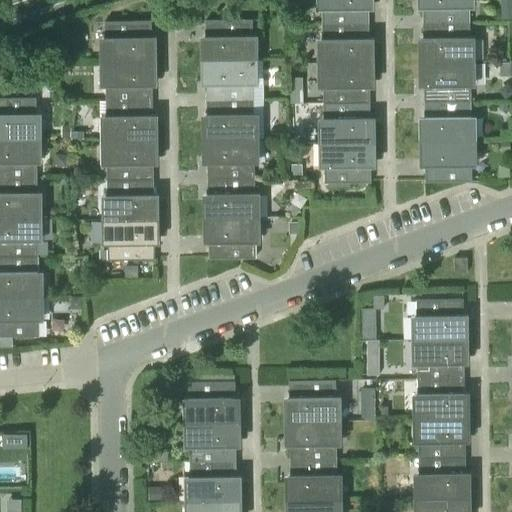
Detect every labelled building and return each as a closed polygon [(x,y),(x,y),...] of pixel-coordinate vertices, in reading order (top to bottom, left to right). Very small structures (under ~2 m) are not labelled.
[(322,0),(323,24),(369,23),(368,0),(322,0)] [(469,0),(423,0),(423,23),(470,22),(469,0)] [(511,17),(511,9),(502,10),(502,18),(511,17)] [(207,60),(253,59),(253,19),(206,19),(207,60)] [(105,61),(152,61),(151,20),(105,21),(105,61)] [(470,22),(423,23),(424,62),(470,61),(470,22)] [(323,63),(369,62),(369,23),(323,24),(323,63)] [(31,51),(24,55),(27,62),(35,58),(31,51)] [(253,59),(207,60),(207,99),(254,98),(253,59)] [(106,100),(152,100),(152,61),(105,61),(106,100)] [(470,61),(424,62),(425,102),(471,101),(470,61)] [(59,72),(69,72),(69,62),(59,62),(59,72)] [(324,103),(370,102),(369,62),(323,63),(324,103)] [(500,76),(511,76),(511,62),(500,62),(500,76)] [(287,72),(275,71),(274,85),(287,85),(287,72)] [(302,103),(302,77),(289,77),(289,103),(302,103)] [(0,97),(0,137),(37,137),(36,97),(0,97)] [(254,98),(207,99),(208,138),(254,138),(254,98)] [(106,140),(153,139),(152,100),(106,100),(106,140)] [(471,101),(425,102),(425,141),(472,141),(471,101)] [(325,142),(371,142),(370,102),(324,103),(325,142)] [(508,102),(499,102),(499,111),(508,111),(508,102)] [(70,124),(62,124),(62,136),(71,135),(70,124)] [(278,134),(283,139),(290,132),(285,127),(278,134)] [(274,129),(265,128),(265,137),(274,137),(274,129)] [(37,137),(0,137),(0,177),(37,177),(37,137)] [(254,138),(208,138),(208,178),(255,178),(254,138)] [(107,180),(153,179),(153,139),(106,140),(107,180)] [(510,140),(500,140),(501,152),(510,152),(510,140)] [(472,141),(425,141),(426,181),(472,181),(472,141)] [(371,142),(325,142),(325,182),(371,182),(371,142)] [(87,175),(87,170),(84,166),(77,166),(77,175),(87,175)] [(302,177),(297,171),(291,176),(295,182),(302,177)] [(37,177),(0,177),(0,216),(38,216),(37,177)] [(255,178),(208,178),(209,218),(255,217),(255,178)] [(107,219),(154,219),(153,179),(107,180),(107,219)] [(85,188),(85,183),(76,184),(76,193),(80,193),(85,188)] [(286,209),(294,216),(300,209),(292,202),(286,209)] [(38,216),(0,216),(0,256),(38,256),(38,216)] [(255,217),(209,218),(209,258),(256,257),(255,217)] [(154,219),(107,219),(108,259),(155,259),(154,219)] [(299,221),(289,221),(289,233),(299,233),(299,221)] [(38,256),(0,256),(0,295),(38,295),(38,256)] [(455,272),(469,272),(468,257),(455,258),(455,272)] [(138,264),(124,264),(124,278),(138,277),(138,264)] [(373,294),(373,307),(373,309),(376,309),(384,308),(384,294),(373,294)] [(38,295),(0,295),(0,336),(15,336),(39,336),(38,295)] [(83,295),(71,296),(71,309),(84,309),(83,295)] [(417,339),(464,338),(463,298),(417,299),(417,339)] [(376,338),(376,330),(362,330),(362,338),(374,338),(376,338)] [(15,336),(0,336),(0,347),(15,347),(15,336)] [(418,378),(465,377),(464,338),(417,339),(418,378)] [(377,362),(365,362),(365,376),(378,375),(377,362)] [(418,418),(465,417),(465,377),(418,378),(418,418)] [(289,380),(290,420),(336,420),(336,379),(289,380)] [(189,422),(235,421),(235,381),(189,381),(189,422)] [(388,404),(379,404),(380,414),(388,414),(388,404)] [(419,458),(466,456),(465,417),(418,418),(419,458)] [(336,420),(290,420),(291,459),(337,459),(336,420)] [(190,461),(236,460),(235,421),(189,422),(190,461)] [(174,454),(149,454),(149,462),(174,461),(174,454)] [(419,497),(466,496),(466,456),(419,458),(419,497)] [(337,459),(291,459),(291,499),(337,498),(337,459)] [(190,500),(237,500),(236,460),(190,461),(190,500)] [(163,486),(148,486),(148,500),(163,499),(163,486)] [(466,511),(466,496),(419,497),(419,511),(466,511)] [(337,511),(337,498),(291,499),(291,511),(337,511)] [(236,511),(237,500),(190,500),(190,511),(236,511)]
